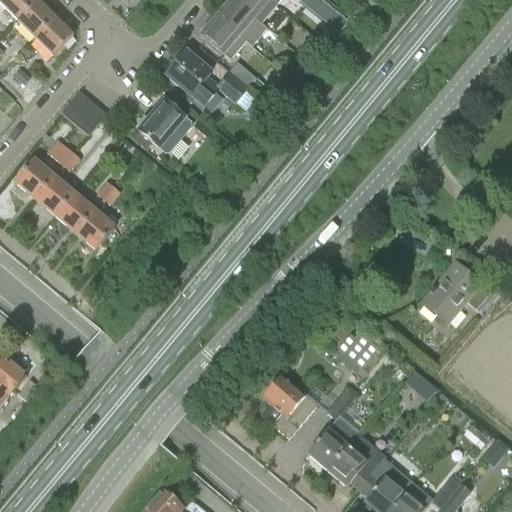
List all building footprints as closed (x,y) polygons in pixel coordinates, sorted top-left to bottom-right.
[(34,0),(4,0),(0,4),(0,5),(18,23),(38,3),(34,0)] [(261,26),(231,0),(215,19),(251,49),(266,32),(260,26),(261,26)] [(231,0),(261,26),(276,8),(267,0),(231,0)] [(35,41),(55,21),(38,3),(18,23),(35,41)] [(251,49),(215,19),(200,38),(230,63),(245,44),(251,49)] [(55,21),(35,41),(53,60),(74,40),(55,21)] [(235,106),(246,91),(227,75),(217,88),(207,79),(210,75),(185,54),(166,78),(204,109),(218,92),(235,106)] [(0,79),(0,80),(18,95),(27,103),(43,84),(16,60),(0,79)] [(247,90),(255,81),(236,65),(228,74),(247,90)] [(61,117),(70,125),(88,103),(79,95),(61,117)] [(88,103),(70,125),(79,132),(97,110),(88,103)] [(137,134),(138,134),(151,145),(159,152),(164,157),(168,157),(181,143),(181,138),(175,133),(185,121),(163,103),(137,134)] [(106,118),(97,110),(79,132),(88,140),(106,118)] [(151,145),(138,134),(132,141),(145,152),(151,145)] [(46,156),(70,175),(80,162),(56,143),(46,156)] [(36,203),(54,181),(34,163),(15,186),(36,203)] [(56,219),(74,197),(54,181),(36,203),(56,219)] [(106,184),(96,197),(109,208),(120,196),(106,184)] [(76,236),(94,214),(74,197),(56,219),(76,236)] [(94,214),(76,236),(96,253),(115,231),(94,214)] [(422,307),(431,315),(447,328),(467,305),(476,313),(494,291),(485,283),(481,287),(456,266),(422,307)] [(356,374),(381,344),(363,329),(353,341),(349,338),(334,357),(356,374)] [(0,372),(8,363),(0,355),(0,372)] [(8,363),(0,372),(0,409),(26,378),(8,363)] [(406,381),(416,389),(423,382),(413,373),(406,381)] [(262,418),(272,427),(288,441),(317,408),(282,378),(263,400),(271,407),(262,418)] [(419,391),(430,402),(438,395),(427,383),(419,391)] [(327,415),(336,422),(338,419),(355,399),(345,392),(327,415)] [(327,473),(358,436),(338,419),(336,422),(307,456),(327,473)] [(358,436),(327,473),(346,488),(349,484),(360,493),(384,463),(383,462),(385,460),(357,437),(358,436)] [(485,459),(496,466),(509,448),(499,441),(485,459)] [(384,463),(360,493),(368,499),(364,504),(373,511),(391,511),(404,496),(413,486),(384,463)] [(441,511),(460,489),(450,480),(431,503),(441,511)] [(460,489),(441,511),(453,511),(468,495),(460,489)] [(180,511),(182,510),(162,493),(162,492),(144,511),(180,511)] [(404,496),(391,511),(422,511),(423,511),(404,496)]
